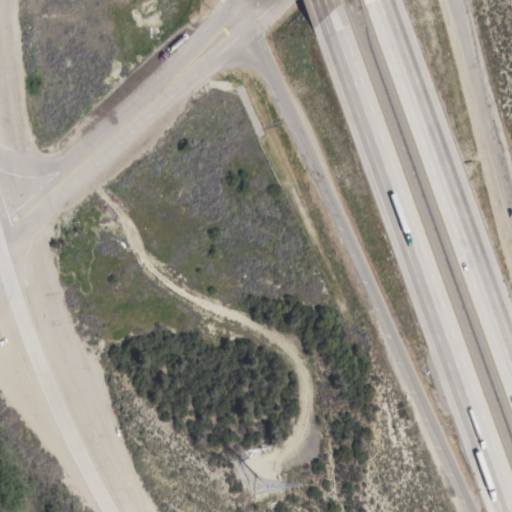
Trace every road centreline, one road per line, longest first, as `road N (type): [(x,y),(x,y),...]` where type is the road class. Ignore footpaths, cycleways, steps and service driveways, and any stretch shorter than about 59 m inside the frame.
road 1 (motorway): [(242,0),(478,511)]
road 2 (motorway): [(327,17),(506,511)]
road 3 (motorway): [(511,364),(380,0)]
road 4 (tertiary): [(257,0),(1,244)]
road 5 (tertiary): [(0,240),(46,373),(113,511)]
road 6 (motorway): [(511,222),(449,0)]
